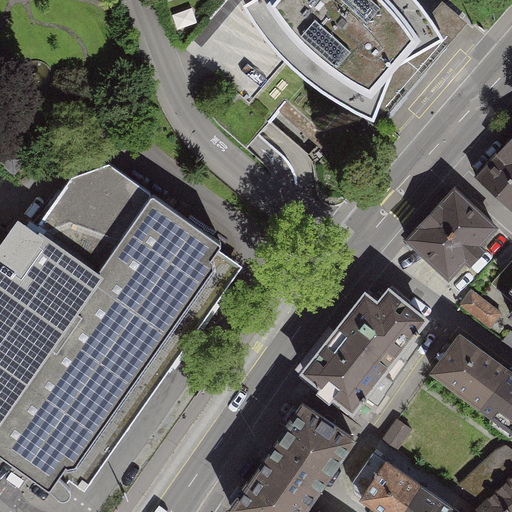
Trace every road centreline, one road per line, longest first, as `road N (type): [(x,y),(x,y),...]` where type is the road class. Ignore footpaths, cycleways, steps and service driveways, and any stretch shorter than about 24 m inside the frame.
road 1 (residential): [(353,248),(291,211),(200,132),(141,0)]
road 2 (secondary): [(173,511),(353,248)]
road 3 (residential): [(511,365),(353,248)]
road 4 (secondary): [(353,248),(436,156)]
